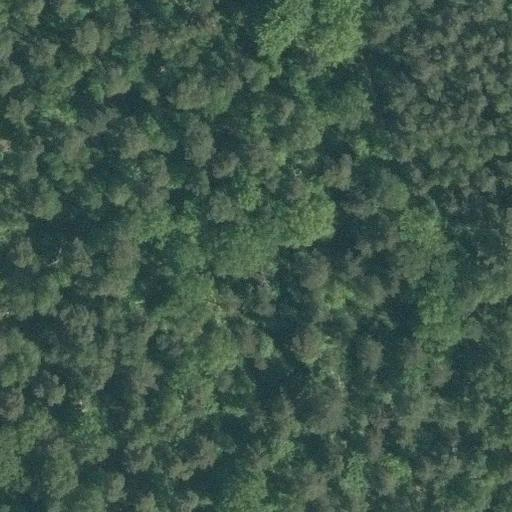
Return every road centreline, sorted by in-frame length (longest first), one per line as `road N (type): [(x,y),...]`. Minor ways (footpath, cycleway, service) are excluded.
road 1 (track): [(511,466),(340,0)]
road 2 (track): [(74,0),(281,439)]
